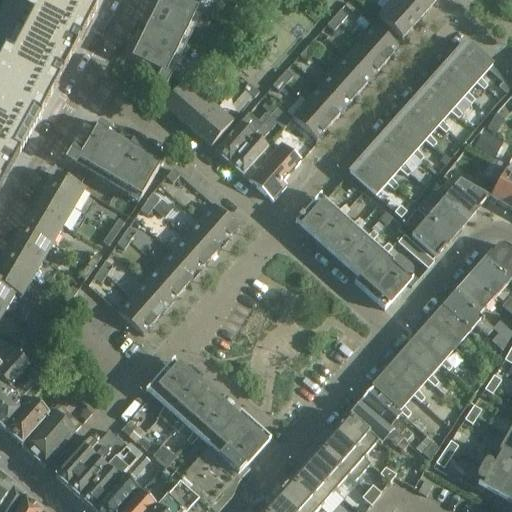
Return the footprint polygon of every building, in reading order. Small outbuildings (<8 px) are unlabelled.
[(4,53),(0,60),(0,98),(39,119),(50,99),(58,83),(62,76),(76,49),(79,42),(80,42),(99,7),(98,6),(86,0),(31,0),(24,15),(32,19),(12,57),(4,53)] [(154,0),(147,15),(125,60),(154,75),(149,85),(165,92),(170,82),(164,80),(197,13),(187,9),(169,0),(154,0)] [(169,0),(187,9),(191,0),(169,0)] [(416,0),(395,0),(391,4),(415,26),(429,11),(416,0)] [(416,0),(429,11),(438,0),(416,0)] [(247,5),(239,1),(232,14),(240,18),(247,5)] [(401,42),(415,26),(391,4),(377,20),(401,42)] [(332,21),(339,27),(346,19),(340,13),(332,21)] [(228,22),(236,26),(240,18),(232,14),(228,22)] [(339,27),(332,21),(326,28),(333,35),(339,27)] [(373,29),(359,45),(384,67),(398,51),(373,29)] [(305,51),(312,58),(319,49),(313,43),(305,51)] [(359,45),(346,60),(371,82),(384,67),(359,45)] [(491,69),(466,47),(465,46),(452,61),(477,84),(475,86),(483,93),(487,89),(480,81),(491,69)] [(312,58),(305,51),(299,59),(305,65),(312,58)] [(222,74),(227,69),(216,59),(212,65),(222,74)] [(357,98),(371,82),(346,60),(332,75),(357,98)] [(452,61),(439,75),(465,98),(462,101),(470,108),(474,104),(483,93),(475,86),(477,84),(452,61)] [(227,69),(222,74),(233,83),(237,78),(227,69)] [(278,82),(285,88),(292,80),(285,74),(278,82)] [(344,113),(357,98),(332,75),(318,90),(344,113)] [(439,75),(426,90),(452,113),(450,115),(458,122),(461,118),(454,110),(462,101),(465,98),(439,75)] [(285,88),(278,82),(272,89),(278,96),(285,88)] [(179,124),(200,99),(184,85),(163,110),(179,124)] [(254,101),(258,96),(248,87),(243,92),(254,101)] [(330,128),(344,113),(318,90),(305,106),(330,128)] [(426,90),(413,104),(439,127),(437,129),(445,136),(449,132),(441,124),(450,115),(452,113),(426,90)] [(0,190),(19,156),(29,139),(28,139),(29,137),(29,138),(39,119),(0,98),(0,190)] [(216,113),(200,99),(179,124),(194,137),(216,113)] [(228,166),(261,129),(276,112),(268,104),(262,110),(267,115),(266,117),(265,116),(258,124),(248,116),(215,155),(228,166)] [(413,104),(401,118),(426,141),(424,144),(432,151),(436,147),(429,139),(437,129),(439,127),(413,104)] [(305,106),(291,121),(296,125),(307,136),(316,144),(330,128),(305,106)] [(228,166),(242,179),(267,150),(261,144),(277,127),(283,133),(290,125),(276,112),(261,129),(228,166)] [(232,127),(216,113),(194,137),(210,151),(232,127)] [(401,118),(388,133),(414,156),(411,158),(419,165),(423,161),(416,153),(424,144),(426,141),(401,118)] [(64,164),(70,167),(73,169),(76,164),(140,202),(162,164),(99,126),(82,155),(73,149),(64,164)] [(388,133),(375,147),(401,170),(399,172),(406,179),(410,175),(419,165),(411,158),(414,156),(388,133)] [(482,134),(472,147),(480,154),(490,140),(482,134)] [(375,147),(362,161),(388,184),(386,187),(394,194),(397,190),(390,182),(399,172),(401,170),(375,147)] [(267,150),(242,179),(248,184),(266,199),(272,205),(286,190),(281,186),(300,165),(281,148),(273,156),(267,150)] [(467,224),(476,213),(487,201),(505,167),(492,160),(475,194),(459,185),(443,203),(467,224)] [(362,161),(349,176),(375,199),(386,187),(388,184),(362,161)] [(511,163),(490,202),(507,212),(511,203),(511,163)] [(172,187),(179,179),(172,173),(165,181),(172,187)] [(84,194),(57,178),(56,177),(45,196),(73,212),(84,194)] [(433,193),(426,201),(432,206),(439,199),(433,193)] [(63,230),(73,212),(45,196),(35,213),(63,230)] [(145,205),(153,211),(159,202),(151,197),(145,205)] [(383,313),(396,299),(411,282),(384,258),(391,250),(387,247),(379,253),(370,246),(377,238),(373,234),(364,241),(355,233),(362,225),(358,221),(350,228),(341,220),(348,212),(344,208),(336,215),(318,199),(294,227),(295,228),(296,226),(358,281),(354,287),(383,313)] [(451,242),(460,231),(467,224),(443,203),(427,221),(451,242)] [(161,204),(154,212),(164,220),(171,212),(161,204)] [(153,211),(145,205),(139,214),(147,219),(153,211)] [(213,209),(199,224),(224,247),(238,231),(213,209)] [(393,216),(399,221),(400,222),(406,215),(399,209),(393,216)] [(52,247),(63,230),(35,213),(24,231),(52,247)] [(435,260),(451,242),(427,221),(411,239),(435,260)] [(110,234),(115,238),(123,226),(118,222),(110,234)] [(406,223),(399,232),(405,237),(413,228),(406,223)] [(199,224),(185,240),(211,262),(224,247),(199,224)] [(42,265),(52,247),(24,231),(14,248),(42,265)] [(122,239),(129,245),(135,236),(128,231),(122,239)] [(115,238),(110,234),(102,245),(107,249),(115,238)] [(397,245),(427,272),(433,265),(403,238),(397,245)] [(129,245),(122,239),(116,248),(124,253),(129,245)] [(185,240),(172,255),(197,277),(211,262),(185,240)] [(31,282),(42,265),(14,248),(4,266),(31,282)] [(509,285),(511,281),(511,253),(503,249),(497,250),(485,263),(509,285)] [(184,293),(197,277),(172,255),(158,270),(184,293)] [(86,268),(92,272),(100,260),(94,256),(86,268)] [(494,302),(509,285),(485,263),(470,281),(494,302)] [(99,273),(106,278),(112,270),(105,264),(99,273)] [(4,266),(0,272),(0,287),(15,296),(14,297),(20,301),(31,282),(4,266)] [(92,272),(86,268),(79,279),(84,283),(92,272)] [(170,308),(184,293),(158,270),(145,285),(170,308)] [(106,278),(99,273),(93,282),(100,287),(106,278)] [(478,320),(494,302),(470,281),(454,299),(478,320)] [(156,323),(170,308),(145,285),(131,301),(156,323)] [(0,311),(4,314),(14,297),(15,296),(0,287),(0,311)] [(63,302),(69,306),(77,294),(71,290),(63,302)] [(492,332),(478,320),(454,299),(443,311),(470,335),(476,328),(487,338),(492,332)] [(131,301),(117,316),(143,339),(156,323),(131,301)] [(69,306),(63,302),(55,313),(61,317),(69,306)] [(443,311),(428,327),(455,351),(463,359),(467,354),(460,346),(470,335),(443,311)] [(40,336),(46,339),(54,328),(48,324),(40,336)] [(498,337),(508,346),(511,338),(511,335),(499,324),(493,332),(498,337)] [(428,327),(414,344),(441,368),(449,374),(453,370),(446,361),(455,351),(428,327)] [(46,339),(40,336),(32,347),(38,351),(38,350),(46,339)] [(508,346),(498,337),(492,344),(503,354),(508,346)] [(414,344),(399,360),(427,384),(435,390),(439,385),(432,377),(441,368),(414,344)] [(0,372),(0,412),(14,397),(9,392),(28,371),(23,366),(32,354),(23,347),(19,353),(0,372)] [(0,372),(19,353),(18,352),(12,348),(7,355),(0,348),(0,372)] [(399,360),(385,376),(412,400),(413,399),(421,406),(425,401),(418,393),(427,384),(399,360)] [(177,370),(152,398),(151,399),(164,409),(158,418),(160,420),(192,383),(177,370)] [(37,398),(37,397),(52,382),(38,371),(34,376),(14,397),(0,412),(0,430),(4,434),(27,409),(20,403),(30,392),(37,398)] [(385,376),(371,392),(398,416),(399,415),(407,422),(411,417),(404,409),(412,400),(385,376)] [(488,386),(496,391),(500,384),(493,379),(488,386)] [(206,396),(192,383),(160,420),(163,422),(169,414),(178,422),(173,431),(174,432),(206,396)] [(496,391),(488,386),(484,393),(491,398),(496,391)] [(399,417),(398,416),(371,392),(360,405),(406,446),(407,445),(413,437),(395,422),(399,417)] [(220,408),(206,396),(174,432),(177,435),(184,427),(192,435),(187,444),(188,445),(220,408)] [(27,409),(4,434),(20,449),(47,418),(32,404),(27,409)] [(360,405),(349,418),(376,442),(378,444),(380,446),(385,440),(396,449),(399,451),(400,450),(423,470),(428,463),(407,445),(406,446),(360,405)] [(44,470),(74,437),(80,430),(56,408),(53,411),(47,418),(20,449),(44,470)] [(234,421),(220,408),(188,445),(191,448),(198,440),(209,450),(234,421)] [(468,416),(476,421),(480,414),(473,409),(468,416)] [(209,450),(207,452),(241,481),(249,473),(245,469),(269,442),(239,416),(234,421),(209,450)] [(476,421),(468,416),(464,423),(471,428),(476,421)] [(347,419),(332,436),(362,463),(363,462),(377,446),(348,419),(347,419)] [(416,420),(411,426),(422,435),(427,429),(416,420)] [(67,491),(115,439),(109,434),(89,456),(88,455),(96,447),(99,444),(95,440),(92,444),(90,442),(55,480),(67,491)] [(332,436),(318,452),(348,479),(354,485),(369,467),(363,462),(362,463),(332,436)] [(511,461),(511,441),(507,438),(498,454),(511,461)] [(67,491),(79,502),(127,450),(115,439),(67,491)] [(422,457),(430,464),(439,450),(433,446),(426,439),(415,451),(422,457)] [(445,452),(452,457),(457,449),(450,444),(445,452)] [(140,459),(137,456),(132,452),(121,465),(118,462),(116,465),(115,464),(127,450),(79,502),(90,511),(92,511),(122,480),(132,469),(140,459)] [(240,482),(241,481),(207,452),(188,473),(182,467),(175,475),(182,480),(177,486),(179,488),(197,503),(206,511),(220,511),(230,502),(232,499),(237,488),(238,485),(240,482)] [(318,452),(304,468),(334,495),(348,479),(318,452)] [(440,459),(447,464),(452,457),(445,452),(440,459)] [(511,461),(498,454),(491,467),(494,468),(482,490),(511,506),(511,461)] [(147,465),(140,459),(132,469),(138,475),(147,465)] [(447,464),(440,459),(435,467),(443,471),(447,464)] [(293,481),(290,484),(320,511),(334,495),(304,468),(293,481)] [(395,478),(384,471),(379,478),(389,486),(393,482),(395,478)] [(124,511),(139,496),(122,480),(92,511),(124,511)] [(0,509),(12,491),(0,482),(0,509)] [(290,484),(275,501),(287,511),(318,511),(320,511),(290,484)] [(179,488),(176,490),(156,511),(189,511),(197,503),(179,488)] [(372,489),(367,495),(376,503),(381,497),(372,489)] [(12,491),(0,509),(0,511),(17,511),(24,502),(12,491)] [(376,503),(367,495),(361,501),(370,509),(376,503)] [(156,511),(139,496),(124,511),(156,511)] [(287,511),(275,501),(265,511),(287,511)] [(34,511),(29,506),(24,502),(17,511),(34,511)] [(206,511),(197,503),(189,511),(206,511)]
